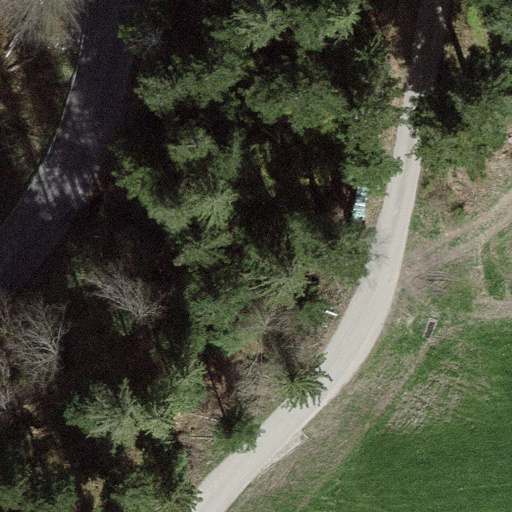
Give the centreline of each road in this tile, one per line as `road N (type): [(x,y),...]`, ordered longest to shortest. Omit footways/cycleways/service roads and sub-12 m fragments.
road 1 (unclassified): [(418,0),(380,282),(365,324),(317,392),(201,511)]
road 2 (unclassified): [(0,267),(69,188),(90,125),(112,0)]
